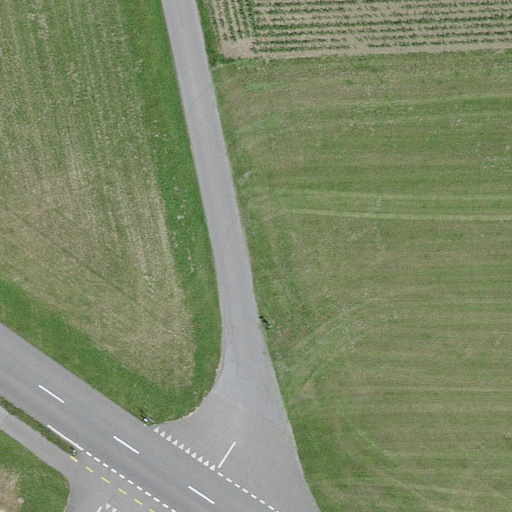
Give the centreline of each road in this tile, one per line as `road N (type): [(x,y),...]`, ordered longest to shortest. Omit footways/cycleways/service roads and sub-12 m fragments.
road 1 (unclassified): [(177,0),(247,352),(240,430),(202,496)]
road 2 (tertiary): [(0,355),(140,455)]
